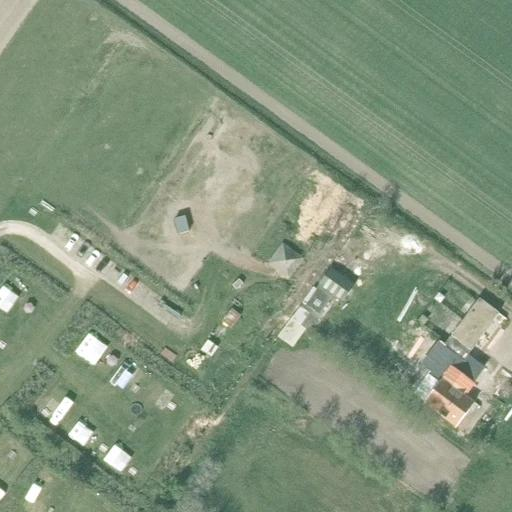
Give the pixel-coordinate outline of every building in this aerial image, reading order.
[(282,243),(266,265),(288,281),(304,260),(282,243)] [(332,269),(320,286),(342,303),(355,286),(332,269)] [(319,317),(332,299),(315,288),(303,305),(319,317)] [(463,362),(467,356),(481,338),(499,314),(479,299),(461,323),(444,347),(463,362)] [(208,342),(202,351),(211,357),(217,348),(208,342)] [(463,362),(444,347),(427,369),(438,378),(442,381),(423,405),(455,429),(475,403),(461,392),(468,382),(472,385),(483,368),(467,356),(463,362)]
